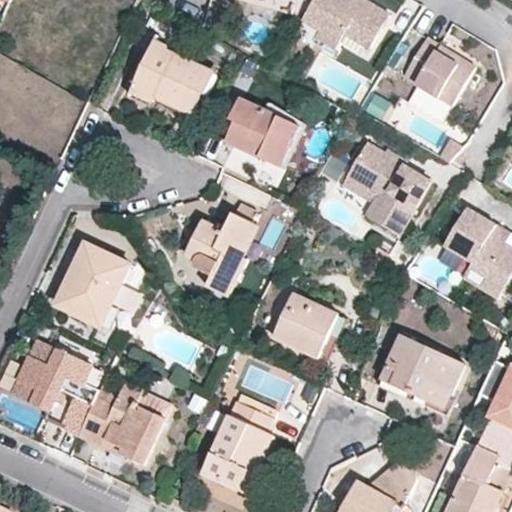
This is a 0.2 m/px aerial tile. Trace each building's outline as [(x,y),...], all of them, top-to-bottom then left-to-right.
[(265,0),(265,1),(289,8),(291,0),(265,0)] [(340,42),(345,33),(372,49),(390,19),(363,3),(360,9),(345,0),(315,0),(303,20),(320,31),(340,42)] [(358,0),(345,0),(360,9),(363,3),(358,0)] [(334,50),(340,42),(320,31),(315,40),(334,50)] [(465,60),(462,67),(439,54),(443,48),(428,38),(405,79),(454,108),(477,68),(465,60)] [(209,96),(219,74),(189,59),(192,52),(174,43),(172,48),(158,42),(138,85),(195,114),(205,94),(209,96)] [(462,67),(465,60),(443,48),(439,54),(462,67)] [(398,55),(390,68),(398,72),(405,60),(398,55)] [(390,68),(386,76),(395,81),(400,73),(398,72),(390,68)] [(375,94),(365,112),(385,123),(395,106),(375,94)] [(238,121),(229,142),(283,167),(301,126),(244,99),(234,120),(238,121)] [(453,142),(442,160),(451,166),(466,150),(453,142)] [(350,181),(380,199),(375,207),(367,220),(398,239),(431,186),(405,170),(389,160),(370,149),(350,181)] [(405,170),(409,163),(393,153),(389,160),(405,170)] [(375,207),(380,199),(350,181),(346,190),(375,207)] [(506,289),(511,278),(511,247),(494,236),(499,227),(469,209),(448,245),(474,262),(470,267),(506,289)] [(232,298),(251,259),(249,258),(265,226),(235,213),(226,231),(206,221),(189,254),(198,259),(198,265),(202,268),(216,275),(211,288),(232,298)] [(511,247),(511,234),(499,227),(494,236),(511,247)] [(134,264),(90,244),(61,305),(105,325),(134,264)] [(470,267),(464,277),(499,300),(506,289),(470,267)] [(298,299),(277,342),(322,363),(342,320),(298,299)] [(393,377),(443,400),(462,359),(401,331),(388,359),(399,365),(393,377)] [(96,368),(41,341),(17,393),(54,411),(65,387),(80,394),(66,426),(82,433),(103,389),(90,383),(96,368)] [(492,413),(511,421),(511,365),(495,358),(479,392),(497,400),(492,413)] [(382,372),(393,377),(399,365),(388,359),(382,372)] [(103,389),(82,433),(147,464),(168,420),(139,407),(147,391),(129,383),(121,398),(103,389)] [(297,402),(308,407),(314,392),(304,388),(297,402)] [(276,420),(280,411),(243,393),(239,403),(276,420)] [(261,474),(253,470),(271,432),(276,420),(239,403),(231,421),(206,474),(251,494),(261,474)] [(490,511),(511,467),(511,463),(510,463),(511,458),(511,421),(492,413),(446,511),(490,511)] [(278,436),(271,432),(253,470),(261,474),(278,436)] [(343,511),(394,511),(400,501),(407,505),(407,504),(418,478),(403,460),(371,488),(359,482),(343,511)] [(407,505),(400,501),(394,511),(411,511),(415,510),(407,504),(407,505)]
